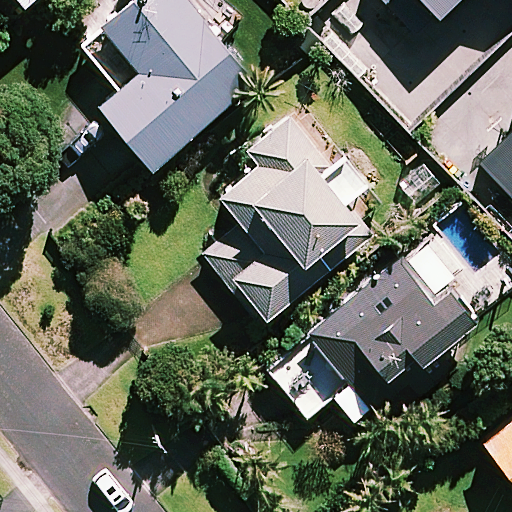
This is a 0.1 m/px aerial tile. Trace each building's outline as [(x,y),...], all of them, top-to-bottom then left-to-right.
[(193,0),(108,0),(72,31),(71,66),(93,100),(100,94),(154,160),(256,76),(193,0)] [(365,0),(352,0),(329,21),(368,63),(398,40),(365,0)] [(395,0),(419,24),(442,0),(395,0)] [(454,86),(411,127),(445,167),(462,155),(449,140),(477,114),(454,86)] [(333,158),(295,109),(251,144),(260,156),(221,187),(243,215),(203,247),(227,278),(236,271),(266,309),(372,226),(346,193),(368,176),(347,148),(333,158)] [(511,122),(488,145),(511,169),(511,122)] [(479,238),(450,205),(267,363),(309,411),(335,389),(357,414),(407,371),(423,390),(455,362),(438,343),(511,279),(511,272),(496,254),(474,273),(459,255),(479,238)] [(511,413),(485,435),(511,468),(511,413)]
